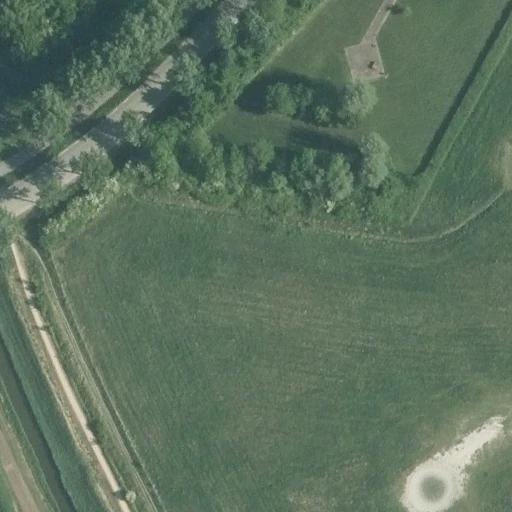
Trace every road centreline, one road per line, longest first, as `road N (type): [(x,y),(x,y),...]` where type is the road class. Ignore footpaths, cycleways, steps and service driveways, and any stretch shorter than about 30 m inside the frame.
road 1 (unknown): [(0,213),(37,255),(156,511)]
road 2 (tertiary): [(0,210),(45,183),(143,100),(239,0)]
